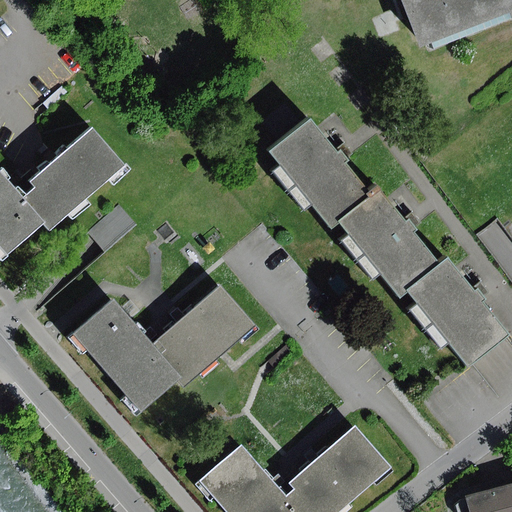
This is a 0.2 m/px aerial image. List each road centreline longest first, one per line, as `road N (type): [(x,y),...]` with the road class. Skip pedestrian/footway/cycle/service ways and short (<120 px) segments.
road 1 (residential): [(0,352),(140,511)]
road 2 (residential): [(511,418),(389,511)]
